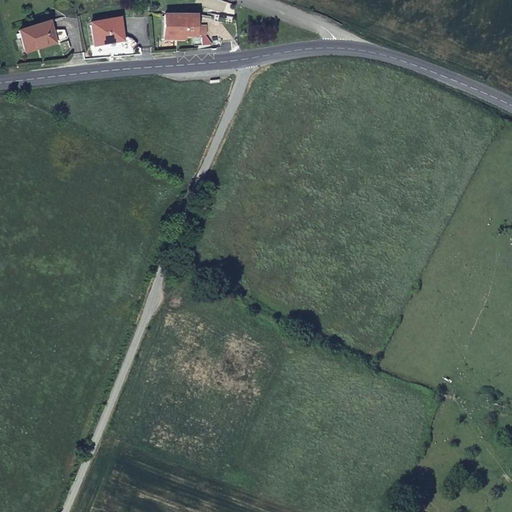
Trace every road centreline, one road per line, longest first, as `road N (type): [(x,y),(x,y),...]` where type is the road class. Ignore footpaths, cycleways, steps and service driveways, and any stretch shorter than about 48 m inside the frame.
road 1 (unclassified): [(245,58),(64,511)]
road 2 (secondary): [(245,58),(0,82)]
road 3 (secondary): [(511,106),(436,72),(340,47)]
